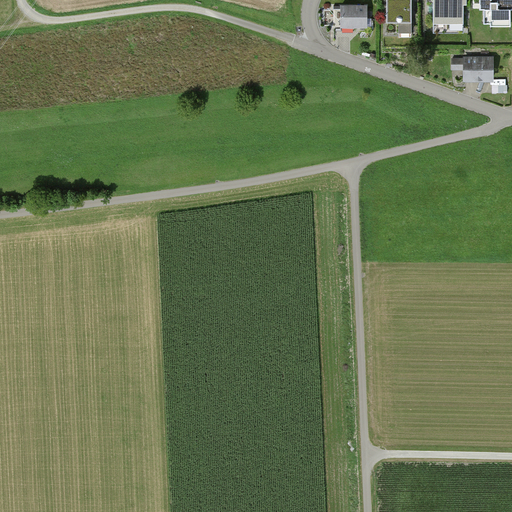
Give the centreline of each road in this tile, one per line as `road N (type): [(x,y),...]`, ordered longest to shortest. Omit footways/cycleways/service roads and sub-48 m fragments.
road 1 (residential): [(0,213),(351,163),(492,128),(507,117)]
road 2 (track): [(511,456),(367,454),(351,163)]
road 3 (track): [(322,50),(184,3),(67,18),(26,0)]
road 4 (residential): [(317,0),(311,9),(322,50),(507,117)]
